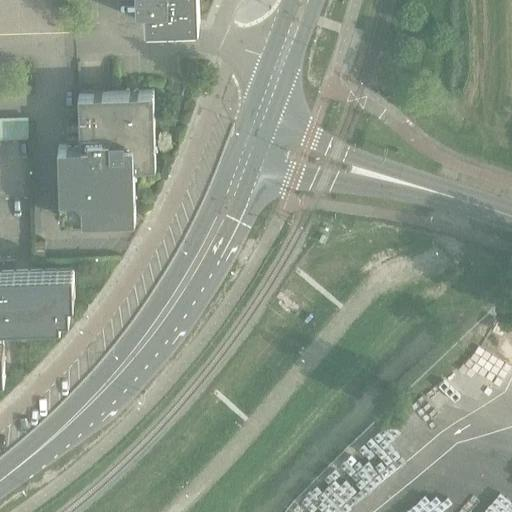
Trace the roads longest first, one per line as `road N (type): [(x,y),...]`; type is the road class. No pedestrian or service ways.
road 1 (unclassified): [(235,0),(224,28),(227,66),(150,245),(75,350),(0,423)]
road 2 (tertiary): [(0,489),(154,344),(208,253),(251,138)]
road 3 (unclassified): [(511,219),(251,138)]
road 4 (tertiary): [(251,138),(304,0)]
road 5 (unknown): [(441,511),(510,409)]
